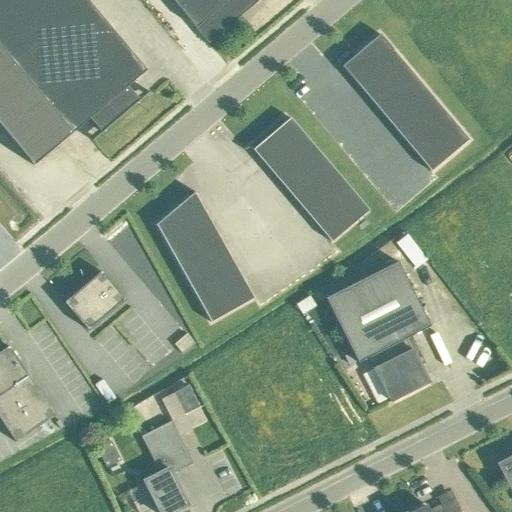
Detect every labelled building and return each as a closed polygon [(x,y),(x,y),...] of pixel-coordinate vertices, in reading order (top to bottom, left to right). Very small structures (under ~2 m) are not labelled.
[(127,87),(145,71),(84,0),(0,0),(0,128),(33,167),(89,119),(101,134),(140,102),(127,87)] [(260,0),(169,0),(207,45),(260,0)] [(467,141),(392,52),(379,36),(341,69),(344,72),(345,71),(352,80),(351,81),(354,84),(358,89),(359,88),(367,97),(366,98),(367,99),(368,99),(376,108),(375,108),(383,118),(384,118),(392,127),(391,128),(392,129),(393,128),(401,137),(400,138),(408,148),(409,147),(417,157),(416,157),(417,158),(418,158),(426,167),(425,168),(430,173),(467,141)] [(277,129),(273,125),(248,147),(330,243),(368,211),(289,119),(277,129)] [(155,227),(210,324),(253,299),(194,195),(195,194),(194,193),(154,226),(155,227)] [(406,236),(395,244),(415,269),(426,261),(406,236)] [(397,263),(324,299),(357,364),(369,358),(375,369),(373,370),(390,403),(428,383),(419,366),(418,366),(413,357),(414,356),(406,339),(429,327),(397,263)] [(63,303),(87,331),(123,300),(100,272),(63,303)] [(186,334),(173,345),(181,354),(193,343),(186,334)] [(0,352),(0,422),(14,443),(54,416),(8,347),(0,352)] [(188,386),(173,393),(184,415),(198,408),(188,386)] [(144,482),(158,511),(172,511),(186,505),(170,475),(192,464),(171,422),(140,437),(159,474),(144,482)] [(511,458),(498,465),(511,493),(511,458)] [(459,511),(453,499),(440,505),(441,507),(431,511),(426,511),(422,503),(404,511),(459,511)]
